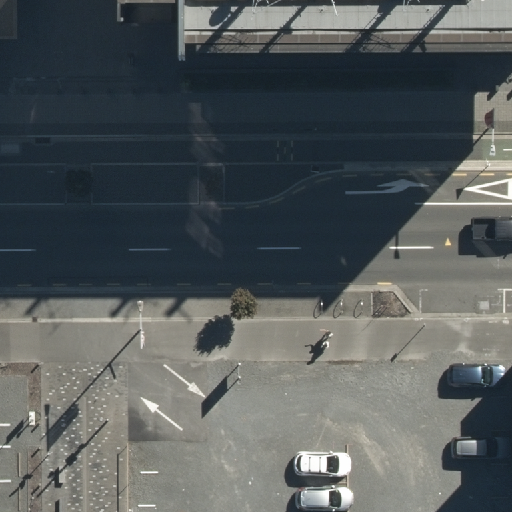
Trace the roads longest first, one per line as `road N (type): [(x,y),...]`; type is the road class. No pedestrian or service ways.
road 1 (secondary): [(85,248),(511,245)]
road 2 (residential): [(85,248),(84,511)]
